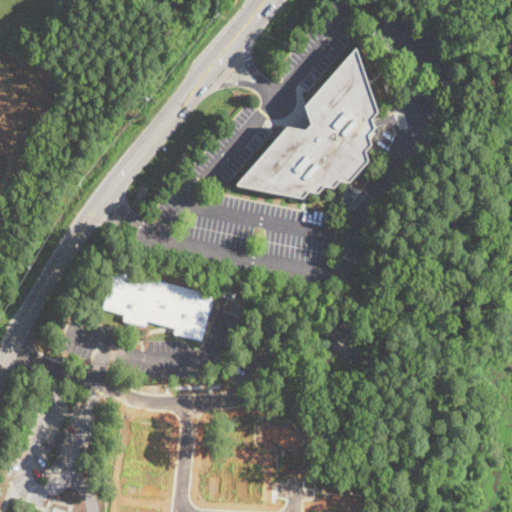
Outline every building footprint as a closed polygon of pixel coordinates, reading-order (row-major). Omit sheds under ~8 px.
[(376,129),(369,135),(372,144),(366,151),(369,161),(350,182),(339,181),(335,188),(325,186),(319,193),(309,191),(304,198),(238,185),(288,126),(307,130),(312,124),(305,105),(357,48),(379,112),(372,119),(376,129)] [(214,294),(202,341),(174,333),(176,327),(148,320),(146,326),(123,320),(125,314),(103,308),(114,268),(214,294)] [(236,293),(234,299),(222,295),(223,289),(236,293)] [(344,318),(372,362),(352,374),(344,361),(332,368),(317,343),(333,333),(329,327),(344,318)] [(30,505),(26,511),(18,511),(23,502),(30,505)]
